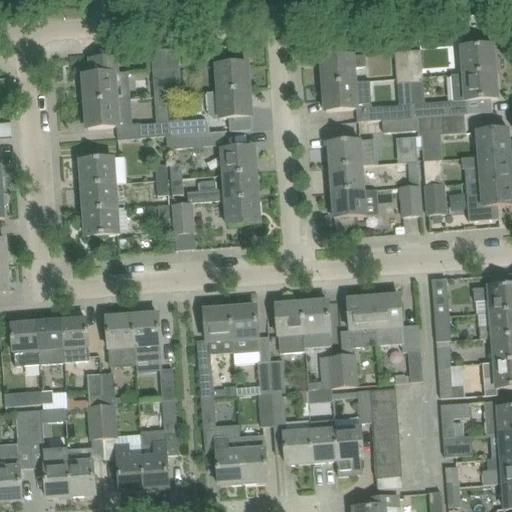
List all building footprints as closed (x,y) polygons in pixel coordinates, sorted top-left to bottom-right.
[(437,48),(436,32),(421,33),(422,49),(437,48)] [(452,77),(495,74),(493,47),(462,50),(464,75),(452,76),(452,77)] [(176,50),(163,51),(167,102),(180,101),(176,50)] [(140,140),(167,138),(170,138),(169,125),(167,102),(163,51),(151,52),(155,103),(157,126),(139,128),(140,140)] [(420,53),(408,54),(410,79),(422,78),(420,53)] [(396,55),(397,80),(410,79),(408,54),(396,55)] [(322,59),(324,86),(355,83),(354,70),(366,69),(365,56),(322,59)] [(84,78),(85,104),(129,101),(127,75),(115,76),(114,60),(91,62),(92,77),(84,78)] [(217,68),(219,94),(249,92),(247,66),(217,68)] [(418,119),(465,116),(467,116),(466,102),(497,100),(495,74),(452,77),(454,103),(442,105),(424,106),(422,78),(410,79),(413,120),(418,119)] [(367,123),(383,121),(413,120),(410,79),(397,80),(397,84),(399,107),(366,110),(367,123)] [(355,83),(324,86),(326,112),(357,109),(355,83)] [(249,92),(219,94),(207,95),(208,115),(214,120),(221,119),(221,120),(251,118),(249,92)] [(129,101),(85,104),(87,131),(131,127),(129,101)] [(419,132),(432,131),(444,131),(444,136),(466,135),(465,116),(418,119),(419,132)] [(384,135),(419,132),(418,119),(413,120),(383,121),(384,135)] [(170,138),(167,138),(168,151),(201,149),(200,135),(211,135),(210,127),(208,124),(207,122),(169,125),(170,138)] [(423,145),(424,163),(434,162),(432,137),(432,131),(419,132),(420,145),(423,145)] [(477,134),(479,159),(511,157),(509,132),(477,134)] [(416,139),(398,140),(398,152),(417,150),(416,139)] [(329,144),(331,170),(363,168),(361,142),(329,144)] [(222,152),(224,178),(255,176),(253,149),(234,150),(222,152)] [(480,169),(481,184),(511,181),(511,166),(511,157),(479,159),(462,160),(463,170),(480,169)] [(83,188),(114,186),(128,185),(126,160),(81,163),(83,188)] [(424,163),(426,188),(445,186),(443,161),(434,162),(424,163)] [(409,171),(411,189),(420,189),(418,163),(395,165),(396,173),(409,171)] [(171,166),(172,182),(183,181),(182,165),(171,166)] [(155,168),(156,183),(167,182),(166,167),(155,168)] [(331,170),(332,194),(365,192),(363,168),(331,170)] [(226,202),(226,204),(257,201),(255,176),(224,178),(225,191),(217,192),(216,183),(200,184),(200,193),(188,194),(189,205),(226,202)] [(183,181),(172,182),(173,197),(184,196),(183,181)] [(511,181),(481,184),(467,185),(470,224),(499,222),(498,208),(511,207),(511,181)] [(167,182),(156,183),(157,198),(168,197),(167,182)] [(83,188),(85,213),(116,211),(114,186),(83,188)] [(445,186),(426,188),(427,196),(429,218),(447,216),(445,186)] [(420,189),(411,189),(401,190),(403,220),(423,218),(420,189)] [(365,192),(332,194),(334,220),(379,217),(377,191),(365,192)] [(257,201),(226,204),(229,230),(259,228),(257,201)] [(173,207),(175,237),(193,235),(191,205),(173,207)] [(159,208),(159,209),(159,221),(170,220),(169,207),(159,208)] [(116,211),(85,213),(86,239),(118,237),(116,211)] [(347,229),(335,230),(336,242),(348,241),(347,229)] [(0,295),(8,295),(6,270),(0,270),(0,295)] [(511,276),(488,278),(489,291),(475,292),(476,305),(478,305),(479,317),(511,314),(511,276)] [(432,282),(434,320),(448,319),(446,281),(432,282)] [(400,298),(374,300),(376,331),(378,348),(402,346),(403,354),(408,354),(421,353),(419,328),(402,329),(401,319),(400,298)] [(374,300),(349,302),(350,322),(351,333),(352,350),(353,350),(378,348),(376,331),(374,300)] [(328,304),(302,306),(305,354),(306,354),(306,350),(330,348),(329,335),(330,335),(328,304)] [(305,354),(302,306),(276,307),(278,339),(280,338),(281,356),(305,354)] [(256,309),(231,311),(234,354),(235,366),(260,364),(256,309)] [(231,311),(205,313),(207,332),(207,344),(209,357),(211,357),(234,354),(231,311)] [(493,339),(493,341),(511,339),(511,314),(479,317),(481,340),(493,339)] [(158,316),(132,318),(135,349),(136,367),(137,367),(137,362),(161,361),(160,347),(161,347),(158,316)] [(135,349),(132,318),(107,321),(111,369),(136,367),(135,349)] [(436,344),(450,343),(448,319),(434,320),(436,344)] [(86,322),(61,324),(63,350),(64,365),(90,363),(88,348),(86,322)] [(61,324),(36,326),(39,367),(64,365),(63,350),(61,324)] [(39,367),(36,326),(11,328),(13,354),(15,353),(16,369),(39,367)] [(483,366),(511,364),(511,339),(493,341),(495,365),(483,366)] [(449,349),(436,350),(438,368),(444,367),(444,372),(450,372),(449,349)] [(424,383),(421,353),(408,354),(410,375),(395,376),(396,385),(424,383)] [(354,357),(343,357),(343,358),(345,390),(359,389),(359,380),(357,356),(354,357)] [(310,392),(333,391),(345,390),(343,358),(320,360),(322,384),(310,385),(310,392)] [(284,363),(270,364),(273,396),(284,395),(287,395),(284,363)] [(270,364),(258,365),(261,397),(271,396),(273,396),(270,364)] [(511,364),(483,366),(485,398),(497,397),(497,391),(511,389),(511,364)] [(212,367),(199,368),(202,401),(214,400),(212,367)] [(444,367),(438,368),(440,400),(452,399),(464,399),(463,387),(451,388),(450,372),(444,372),(444,367)] [(163,402),(163,404),(175,403),(173,371),(160,372),(162,396),(153,397),(154,403),(163,402)] [(112,375),(101,376),(103,408),(114,407),(112,375)] [(89,377),(91,409),(103,408),(101,376),(89,377)] [(236,389),(225,389),(225,391),(225,399),(237,398),(236,389)] [(370,392),(371,405),(397,403),(396,390),(370,392)] [(310,392),(309,392),(310,404),(310,406),(334,404),(334,401),(333,395),(333,391),(310,392)] [(53,392),(42,393),(43,406),(54,405),(53,392)] [(370,392),(333,395),(334,401),(358,399),(360,427),(373,426),(372,418),(371,405),(370,392)] [(43,406),(42,393),(32,394),(33,407),(43,406)] [(273,396),(271,396),(273,429),(286,428),(284,395),(273,396)] [(261,397),(258,397),(261,430),(273,429),(271,396),(261,397)] [(214,400),(202,401),(201,401),(203,434),(216,433),(214,400)] [(175,403),(163,404),(165,436),(177,435),(175,403)] [(371,405),(372,418),(397,416),(397,403),(371,405)] [(486,438),(491,438),(511,436),(511,410),(504,411),(504,404),(484,406),(486,438)] [(114,407),(103,408),(105,440),(116,439),(114,407)] [(443,440),(455,439),(464,439),(463,424),(454,424),(454,422),(470,421),(469,407),(441,409),(443,440)] [(103,408),(91,409),(88,409),(91,441),(105,440),(103,408)] [(40,412),(28,413),(30,447),(43,446),(40,412)] [(19,457),(0,458),(0,504),(21,503),(18,469),(31,468),(30,447),(28,413),(16,414),(19,457)] [(372,418),(373,426),(373,430),(398,428),(397,416),(372,418)] [(334,422),(309,424),(310,436),(312,465),(336,463),(337,463),(335,434),(334,422)] [(241,455),(239,427),(217,429),(218,443),(216,443),(219,490),(243,489),(241,455)] [(239,427),(241,455),(243,489),(267,487),(264,440),(264,437),(240,439),(239,427)] [(373,430),(374,443),(399,440),(398,428),(373,430)] [(361,432),(335,434),(337,463),(336,463),(337,477),(360,476),(359,462),(363,462),(361,441),(361,432)] [(165,436),(164,436),(165,446),(166,459),(179,458),(177,435),(165,436)] [(310,436),(284,437),(286,466),(312,465),(310,436)] [(488,462),(488,463),(511,461),(511,436),(491,438),(493,461),(488,462)] [(144,495),(141,448),(130,449),(129,437),(117,438),(118,450),(117,450),(120,496),(144,495)] [(455,439),(443,440),(445,461),(457,460),(455,439)] [(374,443),(375,455),(400,453),(399,440),(374,443)] [(165,446),(141,448),(144,495),(168,493),(166,459),(165,446)] [(91,451),(67,453),(68,466),(70,500),(94,498),(91,451)] [(43,454),(44,467),(46,502),(70,500),(68,466),(67,453),(43,454)] [(375,455),(376,467),(401,465),(400,453),(375,455)] [(492,487),(492,488),(511,486),(511,461),(488,463),(489,473),(483,473),(484,487),(492,487)] [(376,467),(377,480),(402,478),(401,465),(376,467)] [(445,470),(447,488),(452,488),(453,492),(459,492),(457,470),(445,470)] [(402,478),(377,480),(378,493),(403,491),(402,478)] [(511,511),(511,486),(492,488),(494,510),(505,509),(505,511),(511,511)] [(452,488),(447,488),(448,510),(460,509),(459,492),(453,492),(452,488)] [(429,495),(430,511),(442,511),(441,494),(429,495)] [(366,510),(354,511),(384,511),(385,511),(399,510),(398,498),(385,499),(378,499),(366,500),(366,510)]
